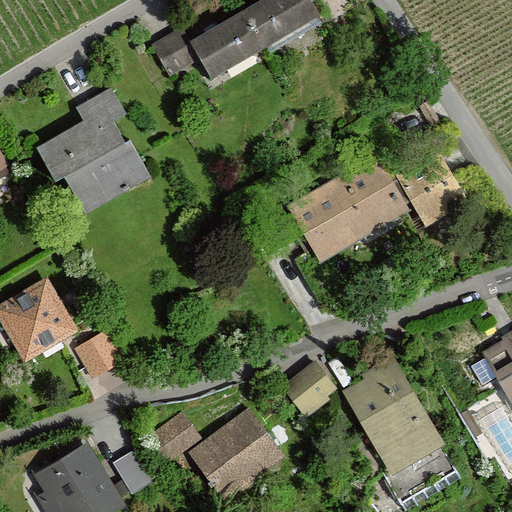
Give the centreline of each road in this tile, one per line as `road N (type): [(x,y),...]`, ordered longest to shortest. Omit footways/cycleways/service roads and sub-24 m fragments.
road 1 (residential): [(511,275),(0,446)]
road 2 (residential): [(386,0),(511,190)]
road 3 (residential): [(0,86),(147,0)]
